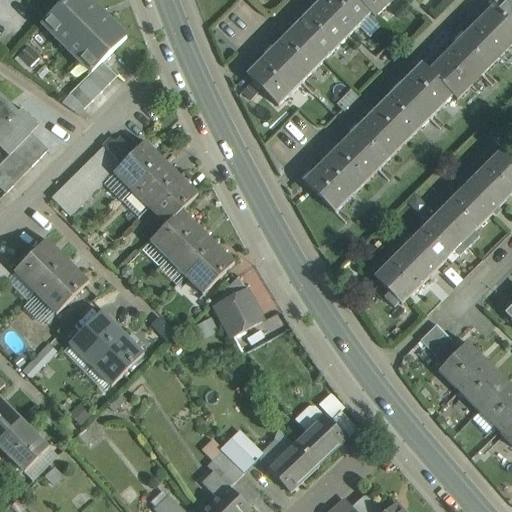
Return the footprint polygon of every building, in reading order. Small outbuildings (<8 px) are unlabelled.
[(86,0),(68,0),(68,1),(43,25),(92,74),(94,71),(102,63),(126,40),(86,0)] [(371,16),(357,0),(324,0),(293,31),(325,62),(371,16)] [(357,0),(371,16),(375,20),(394,0),(357,0)] [(511,13),(511,0),(507,0),(497,11),(506,19),(511,13)] [(430,72),(453,97),(458,102),(511,47),(511,25),(506,19),(497,11),(494,8),(430,72)] [(325,62),(293,31),(247,77),(279,108),(325,62)] [(117,78),(102,63),(94,71),(109,86),(117,78)] [(413,136),(453,97),(430,72),(423,65),(383,106),(413,136)] [(109,86),(94,71),(92,74),(87,79),(101,94),(109,86)] [(92,103),(101,94),(87,79),(77,88),(92,103)] [(77,88),(69,96),(84,111),(92,103),(77,88)] [(10,105),(0,94),(0,148),(9,157),(14,152),(22,144),(31,135),(39,127),(22,110),(17,115),(8,107),(10,105)] [(374,175),(413,136),(383,106),(344,145),(374,175)] [(48,152),(31,135),(22,144),(39,161),(48,152)] [(134,155),(121,142),(116,147),(111,142),(104,148),(122,167),(116,173),(135,190),(163,162),(145,144),(134,155)] [(39,161),(22,144),(14,152),(31,169),(39,161)] [(335,214),(374,175),(344,145),(304,184),(335,214)] [(122,167),(104,148),(96,158),(114,175),(116,173),(122,167)] [(31,169),(14,152),(9,157),(6,161),(23,178),(31,169)] [(511,164),(501,154),(438,217),(465,244),(511,196),(511,164)] [(114,175),(96,158),(87,166),(105,184),(114,175)] [(23,178),(6,161),(0,166),(0,171),(15,186),(23,178)] [(163,162),(135,190),(152,207),(180,179),(163,162)] [(105,184),(87,166),(79,175),(96,192),(105,184)] [(15,186),(0,171),(0,189),(6,195),(15,186)] [(96,192),(79,175),(70,183),(88,201),(96,192)] [(180,179),(152,207),(170,225),(182,212),(198,197),(180,179)] [(88,201),(70,183),(62,192),(79,209),(88,201)] [(79,209),(62,192),(53,200),(70,218),(79,209)] [(170,225),(154,241),(171,258),(200,230),(182,212),(170,225)] [(438,217),(375,280),(402,307),(465,244),(438,217)] [(200,230),(171,258),(188,276),(217,247),(200,230)] [(48,242),(17,272),(38,293),(68,263),(48,242)] [(151,244),(146,250),(165,267),(179,279),(184,274),(151,244)] [(217,247),(188,276),(207,294),(236,265),(217,247)] [(90,285),(68,263),(38,293),(60,315),(90,285)] [(11,278),(0,266),(0,283),(3,286),(11,278)] [(246,291),(214,308),(231,340),(263,323),(246,291)] [(103,315),(73,344),(93,365),(123,335),(103,315)] [(436,327),(420,343),(428,351),(445,335),(436,327)] [(123,335),(93,365),(115,386),(145,357),(123,335)] [(445,335),(428,351),(437,360),(453,344),(445,335)] [(459,394),(487,365),(467,345),(438,374),(459,394)] [(479,414),(507,385),(487,365),(459,394),(479,414)] [(511,389),(507,385),(479,414),(499,434),(511,420),(511,389)] [(0,446),(22,424),(0,401),(0,446)] [(324,419),(297,445),(318,468),(345,441),(324,419)] [(511,420),(499,434),(511,446),(511,420)] [(22,424),(0,446),(0,451),(12,464),(14,462),(25,472),(23,474),(25,476),(49,451),(22,424)] [(297,445),(269,471),(290,494),(318,468),(297,445)] [(255,464),(240,449),(230,459),(237,469),(244,476),(255,464)] [(237,469),(230,459),(219,470),(234,486),(244,476),(237,469)] [(229,489),(215,475),(203,486),(218,500),(205,511),(250,511),(251,511),(229,489)] [(182,511),(169,498),(168,498),(170,500),(158,511),(157,509),(156,510),(157,511),(182,511)]
